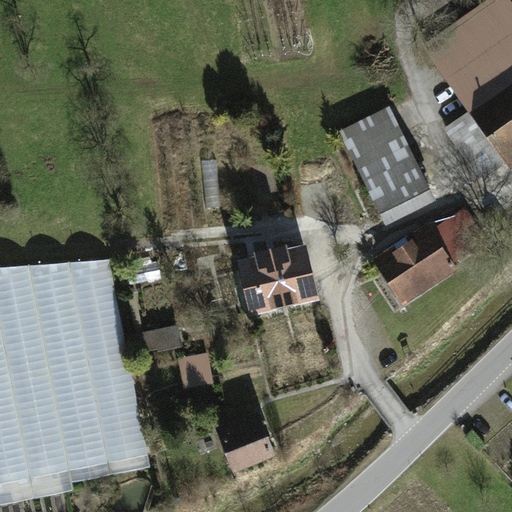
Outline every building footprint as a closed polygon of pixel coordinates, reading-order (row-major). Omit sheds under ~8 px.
[(483,0),(420,44),(466,110),(502,161),(508,169),(511,166),(511,4),(509,0),(483,0)] [(388,104),(338,129),(383,222),(434,198),(388,104)] [(502,161),(466,110),(441,127),(477,178),(502,161)] [(427,221),(371,257),(401,304),(457,268),(427,221)] [(308,241),(240,256),(253,309),(276,304),(276,302),(296,297),(296,299),(320,294),(308,241)] [(0,478),(144,452),(108,261),(0,267),(0,478)] [(179,323),(127,333),(131,355),(183,344),(179,323)] [(209,351),(178,357),(184,387),(215,381),(209,351)] [(259,407),(216,423),(233,470),(277,453),(259,407)]
